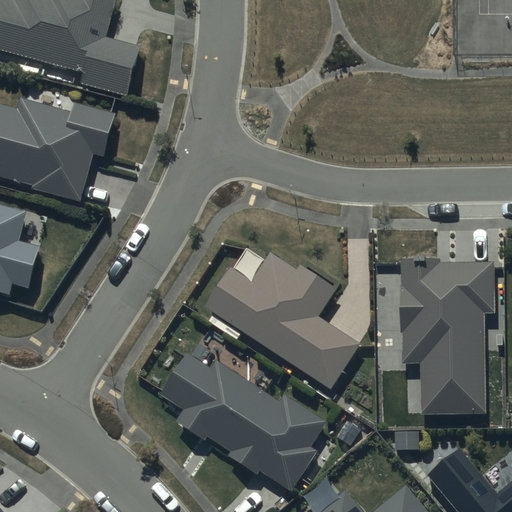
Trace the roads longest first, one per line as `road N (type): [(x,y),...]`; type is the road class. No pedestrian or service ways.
road 1 (residential): [(210,138),(173,212),(41,416)]
road 2 (residential): [(511,185),(340,183),(263,163),(210,138)]
road 3 (residential): [(41,416),(145,511)]
road 4 (residential): [(223,0),(210,138)]
